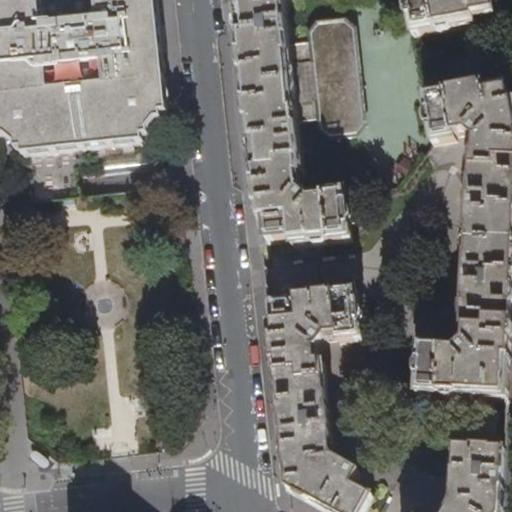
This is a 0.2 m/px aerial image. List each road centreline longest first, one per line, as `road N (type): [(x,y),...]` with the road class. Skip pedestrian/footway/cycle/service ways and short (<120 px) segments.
road 1 (residential): [(198,0),(249,511)]
road 2 (residential): [(25,511),(173,498),(224,511)]
